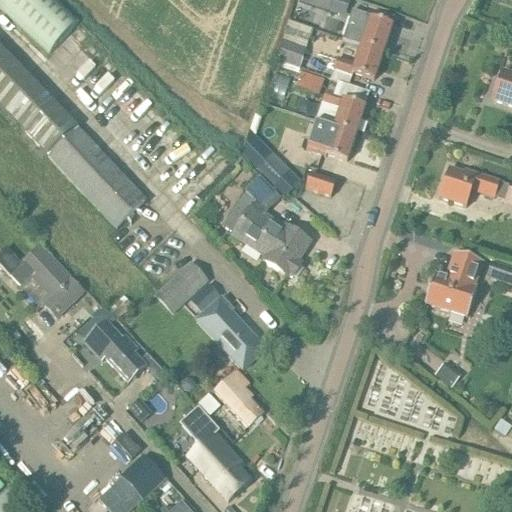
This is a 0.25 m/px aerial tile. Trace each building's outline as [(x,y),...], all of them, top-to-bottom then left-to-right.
[(79,23),(54,0),(0,0),(0,9),(49,55),(79,23)] [(299,0),(299,3),(329,13),(333,0),(299,0)] [(353,12),(349,22),(343,41),(361,48),(383,55),(392,27),(372,20),(372,18),(353,12)] [(307,52),(292,47),(284,44),(277,64),(300,71),(307,52)] [(0,48),(0,108),(117,231),(147,203),(78,131),(77,129),(0,48)] [(383,55),(361,48),(355,65),(337,59),(334,71),(353,77),(353,75),(374,82),(383,55)] [(492,102),(511,109),(511,108),(511,76),(502,73),(492,102)] [(296,90),(309,94),(320,97),(325,83),(300,75),(296,90)] [(323,104),(316,124),(334,130),(356,137),(365,108),(344,102),(345,99),(326,93),(323,104)] [(310,141),(306,153),(325,159),(326,156),(347,163),(356,137),(334,130),(316,124),(313,133),(310,141)] [(272,155),(267,160),(255,172),(273,190),(285,178),(290,173),(272,155)] [(263,201),(266,197),(267,195),(240,170),(229,181),(250,199),(252,196),(253,197),(247,206),(251,209),(232,237),(265,259),(263,262),(288,279),(289,277),(292,279),(301,266),(297,264),(310,245),(285,228),(284,230),(265,218),(272,207),(263,201)] [(439,200),(458,206),(466,209),(471,193),(494,201),(500,184),(465,172),(464,176),(448,171),(439,200)] [(305,190),(331,199),(336,184),(310,176),(305,190)] [(503,205),(511,207),(511,190),(509,189),(503,205)] [(0,255),(0,267),(10,278),(20,289),(32,278),(48,295),(50,293),(55,298),(45,307),(56,320),(71,306),(83,294),(41,250),(36,254),(23,266),(7,249),(0,255)] [(425,305),(452,314),(466,319),(477,289),(475,289),(483,265),(458,256),(449,281),(434,276),(425,305)] [(511,272),(493,266),(488,280),(511,288),(511,272)] [(190,268),(156,300),(171,316),(206,285),(190,268)] [(208,286),(190,303),(201,316),(220,299),(208,286)] [(197,323),(242,372),(264,352),(231,315),(233,313),(221,300),(197,323)] [(85,342),(83,344),(100,362),(103,359),(128,385),(143,371),(146,369),(135,357),(139,352),(133,345),(126,337),(122,341),(117,337),(109,328),(108,327),(105,324),(85,342)] [(445,365),(434,379),(451,391),(461,378),(445,365)] [(214,394),(234,415),(248,430),(263,415),(242,393),(249,386),(236,373),(214,394)] [(181,383),(180,389),(183,394),(189,394),(194,391),(195,385),(191,380),(185,380),(181,383)] [(208,397),(198,407),(211,419),(221,410),(208,397)] [(139,401),(128,411),(140,426),(152,416),(139,401)] [(228,504),(250,484),(239,471),(243,467),(214,436),(217,433),(197,411),(187,420),(189,422),(201,447),(187,460),(228,504)] [(500,422),(495,431),(505,437),(510,428),(500,422)] [(140,453),(123,435),(114,443),(131,461),(140,453)] [(134,470),(123,480),(142,500),(163,480),(144,460),(134,470)] [(23,511),(7,495),(0,502),(0,511),(23,511)]
